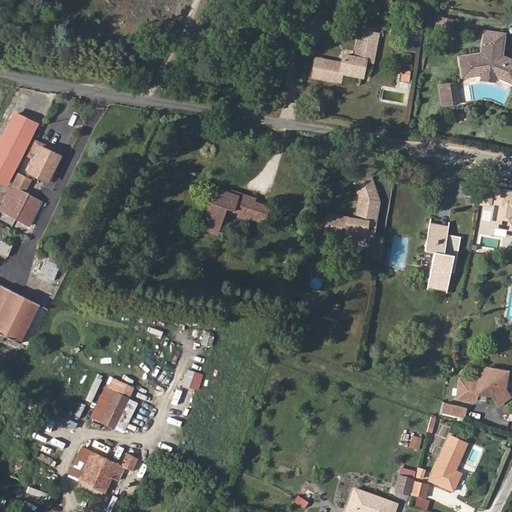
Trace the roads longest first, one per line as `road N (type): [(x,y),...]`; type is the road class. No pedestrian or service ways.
road 1 (residential): [(0,72),(511,161)]
road 2 (unknown): [(0,266),(20,275),(104,90)]
